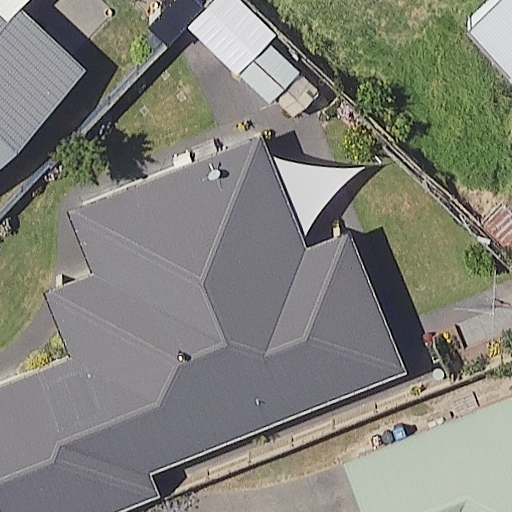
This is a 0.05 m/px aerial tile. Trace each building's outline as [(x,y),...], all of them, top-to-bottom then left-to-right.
[(0,0),(0,158),(109,51),(57,0),(0,0)] [(158,37),(245,122),(321,43),(277,0),(146,0),(171,24),(158,37)] [(511,0),(502,0),(474,29),(511,67),(511,0)] [(301,249),(260,145),(73,220),(94,270),(57,284),(85,354),(0,387),(0,481),(12,511),(87,511),(147,488),(138,466),(397,363),(345,232),(301,249)] [(511,193),(477,229),(511,264),(511,193)] [(464,289),(452,215),(379,226),(390,300),(464,289)] [(511,511),(511,402),(351,469),(368,511),(511,511)]
